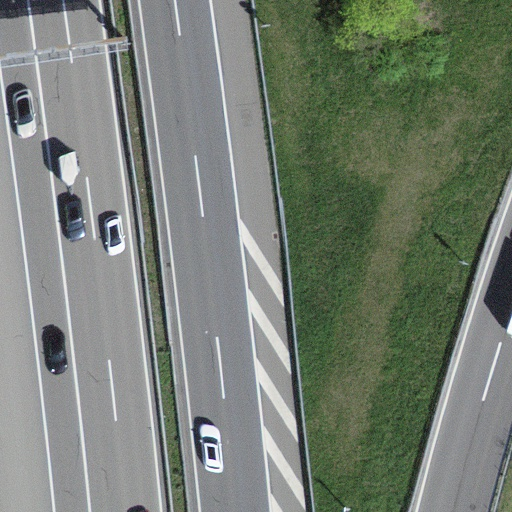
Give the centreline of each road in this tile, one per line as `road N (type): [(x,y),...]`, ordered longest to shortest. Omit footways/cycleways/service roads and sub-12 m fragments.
road 1 (motorway): [(234,511),(174,0)]
road 2 (motorway): [(75,221),(107,511)]
road 3 (motorway): [(22,0),(75,221)]
road 4 (motorway): [(54,0),(75,221)]
road 5 (motorway): [(452,511),(511,307)]
